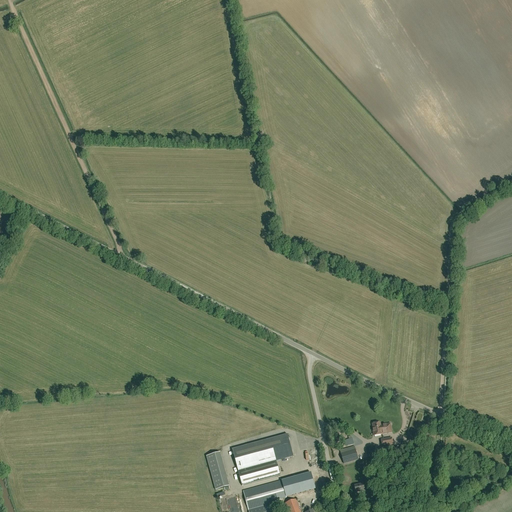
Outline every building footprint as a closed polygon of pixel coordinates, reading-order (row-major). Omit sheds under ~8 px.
[(374,436),(381,435),(383,435),(382,434),(392,433),(390,424),(380,426),(380,423),(373,424),(374,432),(373,432),(374,436)] [(242,486),(280,475),(276,462),(293,457),(287,435),(232,450),(242,486)] [(393,445),(391,438),(381,440),(382,447),(393,445)] [(344,464),(358,460),(355,450),(341,454),(344,464)] [(207,457),(216,491),(230,487),(221,453),(207,457)] [(311,473),(291,478),(296,495),(315,490),(311,473)] [(372,493),(379,491),(376,479),(370,481),(372,493)] [(278,501),(287,499),(282,481),(243,492),(248,511),(276,511),(274,504),(279,503),(278,501)] [(359,493),(365,492),(363,484),(354,486),(356,493),(359,492),(359,493)] [(236,498),(228,499),(231,509),(239,507),(237,501),(236,498)] [(313,511),(309,511),(300,511),(296,500),(285,504),(288,511),(313,511)]
